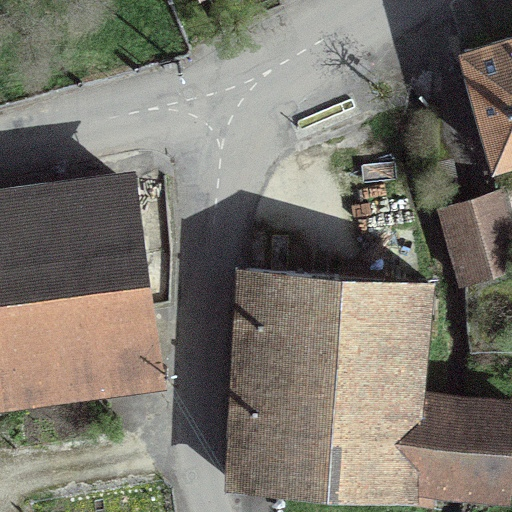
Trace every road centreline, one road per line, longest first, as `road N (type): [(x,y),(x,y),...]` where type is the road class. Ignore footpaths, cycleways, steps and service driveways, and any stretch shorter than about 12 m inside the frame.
road 1 (residential): [(222,511),(202,471),(248,139)]
road 2 (residential): [(0,162),(141,119),(248,139)]
road 3 (residential): [(406,0),(248,139)]
